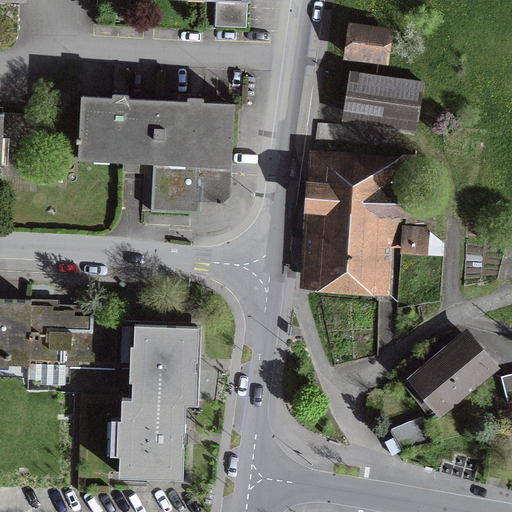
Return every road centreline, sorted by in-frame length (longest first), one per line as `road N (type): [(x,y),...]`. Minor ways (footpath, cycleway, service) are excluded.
road 1 (residential): [(0,61),(75,48),(295,55)]
road 2 (residential): [(267,272),(0,247)]
road 3 (residential): [(250,474),(471,511)]
road 4 (residential): [(267,272),(295,55)]
road 5 (residential): [(250,474),(267,272)]
road 6 (unknown): [(349,394),(267,272)]
